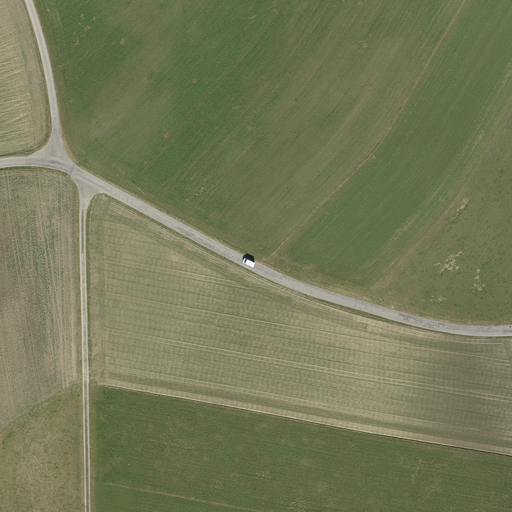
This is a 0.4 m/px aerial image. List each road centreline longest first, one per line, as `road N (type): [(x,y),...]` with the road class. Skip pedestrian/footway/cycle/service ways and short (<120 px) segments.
road 1 (unclassified): [(0,165),(58,164),(319,294),(439,328),(511,331)]
road 2 (track): [(83,177),(87,511)]
road 3 (track): [(58,164),(56,116),(28,0)]
